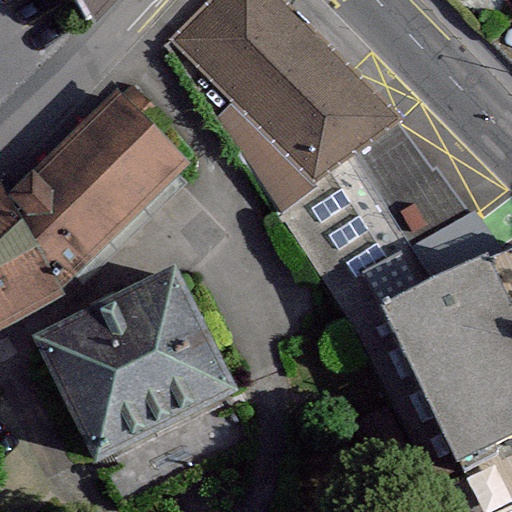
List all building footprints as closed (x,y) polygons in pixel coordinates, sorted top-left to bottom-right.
[(85,0),(92,9),(100,0),(85,0)] [(402,120),(277,0),(229,0),(189,45),(324,179),(402,120)] [(193,180),(121,111),(69,160),(17,208),(5,193),(0,198),(0,323),(60,289),(193,180)] [(463,453),(487,511),(497,511),(511,507),(511,247),(504,249),(402,120),(324,179),(374,269),(463,453)] [(256,439),(175,277),(44,342),(124,504),(256,439)]
